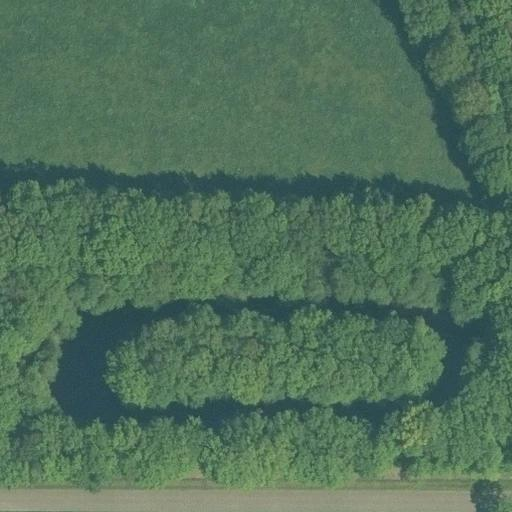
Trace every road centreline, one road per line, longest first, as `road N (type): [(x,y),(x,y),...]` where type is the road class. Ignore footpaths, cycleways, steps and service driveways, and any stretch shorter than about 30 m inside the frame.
road 1 (tertiary): [(511,504),(0,501)]
road 2 (unclassified): [(511,166),(441,0)]
